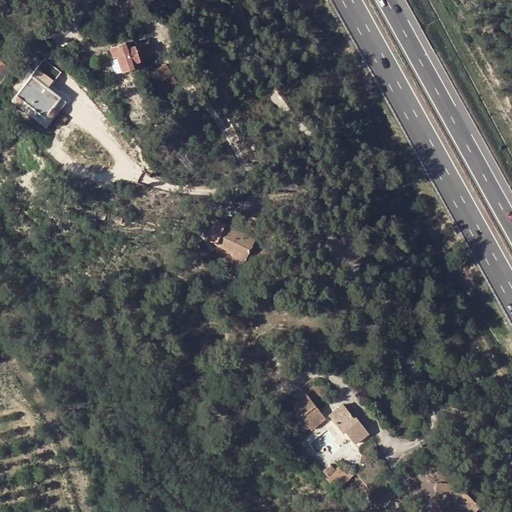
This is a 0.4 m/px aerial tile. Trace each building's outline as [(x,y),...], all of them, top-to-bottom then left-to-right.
[(127,44),(110,49),(113,59),(117,58),(123,75),(135,70),(133,65),(153,58),(149,44),(129,50),(127,44)] [(42,65),(35,59),(28,69),(35,75),(42,65)] [(0,83),(12,69),(0,60),(0,83)] [(35,75),(33,77),(18,97),(47,119),(62,100),(50,90),(59,78),(42,65),(35,75)] [(157,71),(165,82),(172,78),(174,77),(166,65),(157,71)] [(47,119),(18,97),(14,104),(43,125),(47,119)] [(47,119),(43,125),(48,129),(66,104),(62,100),(47,119)] [(100,214),(98,219),(105,222),(107,217),(100,214)] [(255,241),(235,231),(236,229),(217,221),(208,241),(234,254),(233,256),(245,262),(255,241)] [(326,417),(308,392),(294,401),(313,427),(326,417)] [(354,417),(348,409),(347,410),(342,405),(330,415),(343,431),(345,430),(355,443),(370,432),(356,415),(354,417)] [(324,472),(338,488),(353,475),(334,463),(324,472)] [(437,481),(437,492),(455,493),(456,482),(437,481)] [(456,482),(455,493),(468,506),(474,500),(456,482)]
